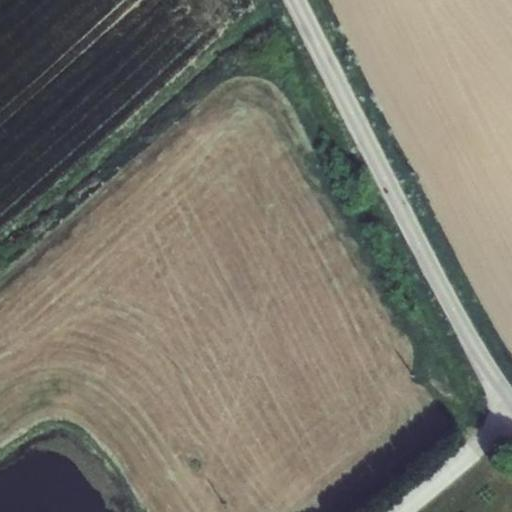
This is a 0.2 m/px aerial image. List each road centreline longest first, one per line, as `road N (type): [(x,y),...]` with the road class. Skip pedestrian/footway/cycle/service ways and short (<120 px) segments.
road 1 (unclassified): [(293,0),(444,295),(511,408)]
road 2 (track): [(511,415),(399,511)]
